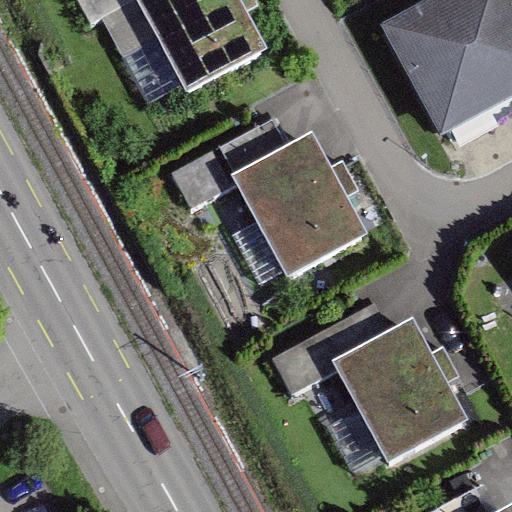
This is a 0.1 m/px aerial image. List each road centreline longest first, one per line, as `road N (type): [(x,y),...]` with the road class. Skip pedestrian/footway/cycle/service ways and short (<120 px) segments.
road 1 (residential): [(511,194),(429,233),(302,0)]
road 2 (secondary): [(175,511),(76,335)]
road 3 (secondary): [(76,335),(0,195)]
